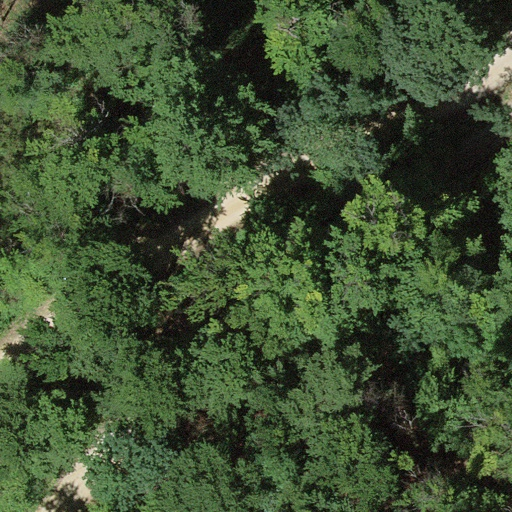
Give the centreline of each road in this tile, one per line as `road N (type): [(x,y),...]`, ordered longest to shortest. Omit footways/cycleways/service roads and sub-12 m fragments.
road 1 (track): [(0,341),(338,128),(511,53)]
road 2 (track): [(511,127),(307,292),(90,511)]
